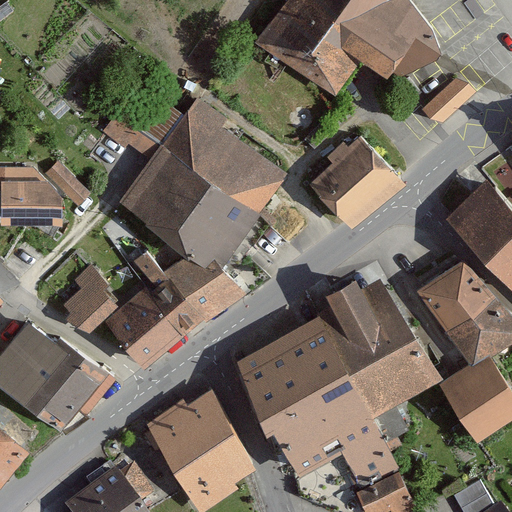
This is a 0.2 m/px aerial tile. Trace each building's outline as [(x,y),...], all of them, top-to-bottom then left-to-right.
[(294,0),(295,0),(265,39),(294,59),(316,50),(353,0),(294,0)] [(433,27),(411,0),(353,0),(316,50),(294,59),(333,85),(361,46),(387,64),(402,72),(436,55),(440,47),(433,27)] [(461,69),(424,103),(441,121),(477,87),(461,69)] [(317,146),(356,109),(343,96),(322,115),(325,118),(307,135),(317,146)] [(200,99),(167,145),(213,178),(255,209),(281,173),(216,126),(224,116),(200,99)] [(347,220),(401,176),(361,134),(344,150),(339,145),(329,155),(334,160),(311,182),(347,220)] [(125,202),(171,237),(213,178),(167,145),(125,202)] [(5,217),(59,217),(59,194),(33,168),(5,168),(5,217)] [(255,209),(213,178),(171,237),(190,251),(216,261),(255,209)] [(494,261),(511,243),(511,204),(495,185),(457,223),(466,234),(494,261)] [(511,243),(494,261),(511,280),(511,243)] [(181,326),(200,310),(164,270),(147,249),(137,258),(162,286),(153,294),(181,326)] [(190,251),(164,270),(200,310),(204,314),(242,288),(216,261),(190,251)] [(449,325),(492,294),(463,261),(422,287),(449,325)] [(78,278),(93,294),(72,317),(87,325),(110,305),(98,290),(108,283),(91,264),(78,278)] [(334,291),(347,316),(327,328),(356,381),(389,448),(401,442),(397,433),(408,427),(391,396),(437,370),(389,294),(366,306),(352,280),(334,291)] [(181,326),(153,294),(151,291),(131,308),(162,342),(181,326)] [(486,351),(511,335),(511,316),(492,294),(449,325),(474,359),(486,351)] [(162,342),(131,308),(112,324),(141,359),(162,342)] [(0,381),(29,403),(72,344),(60,336),(58,339),(55,337),(53,338),(29,321),(6,348),(0,343),(0,381)] [(356,381),(327,328),(245,372),(267,425),(275,421),(356,381)] [(29,403),(66,431),(90,413),(86,409),(114,375),(110,371),(112,368),(104,363),(102,366),(72,344),(29,403)] [(475,432),(511,407),(511,390),(486,351),(474,359),(470,361),(470,375),(447,390),(475,432)] [(275,421),(300,467),(342,444),(363,484),(399,469),(389,448),(356,381),(275,421)] [(162,443),(176,467),(235,430),(213,390),(149,435),(156,446),(162,443)] [(176,467),(196,500),(252,461),(235,430),(176,467)] [(0,474),(22,449),(2,432),(0,434),(0,474)] [(134,466),(121,475),(138,500),(151,491),(134,466)] [(368,511),(369,511),(393,500),(399,511),(405,511),(417,507),(399,472),(359,492),(368,511)] [(146,511),(138,500),(121,475),(119,473),(70,507),(73,511),(146,511)] [(481,477),(459,490),(471,511),(493,500),(481,477)]
